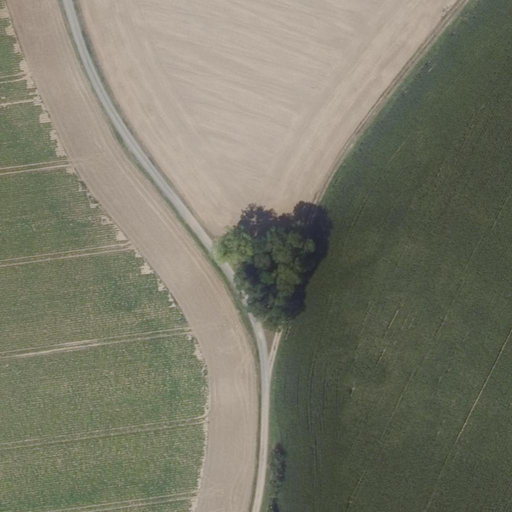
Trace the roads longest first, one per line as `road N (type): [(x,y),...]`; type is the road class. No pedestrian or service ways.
road 1 (track): [(73,0),(114,114),(255,311),(273,385)]
road 2 (track): [(471,0),(322,195),(270,373)]
road 3 (track): [(261,511),(273,385)]
